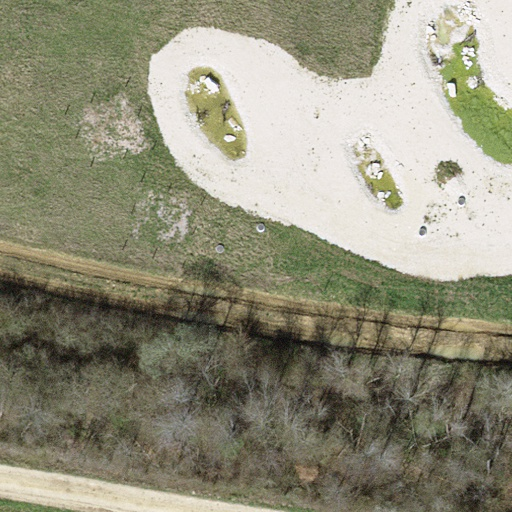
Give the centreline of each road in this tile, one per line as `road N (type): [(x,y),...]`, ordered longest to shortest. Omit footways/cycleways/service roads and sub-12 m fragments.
road 1 (track): [(0,256),(209,295),(511,332)]
road 2 (track): [(119,511),(0,491)]
